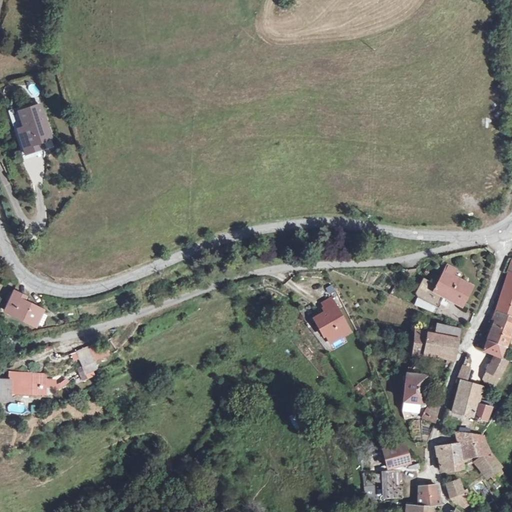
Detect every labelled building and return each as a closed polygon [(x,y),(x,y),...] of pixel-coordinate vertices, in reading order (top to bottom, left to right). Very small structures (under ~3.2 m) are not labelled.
[(51,139),(40,105),(19,112),(24,128),(17,131),(20,143),(28,140),(32,152),(43,148),(42,142),(51,139)] [(448,267),(460,274),(461,272),(449,265),(448,267)] [(448,267),(447,267),(436,285),(423,278),(415,293),(416,296),(419,298),(437,307),(438,308),(441,304),(440,303),(445,294),(449,296),(447,299),(461,306),(472,286),(458,279),(460,274),(448,267)] [(511,273),(509,272),(499,301),(511,305),(511,273)] [(9,302),(13,293),(9,291),(5,300),(9,302)] [(21,296),(13,292),(13,293),(9,302),(5,310),(33,324),(40,310),(23,302),(19,300),(21,296)] [(434,313),(437,307),(419,298),(415,305),(434,313)] [(350,332),(331,299),(323,304),(327,311),(314,319),(319,329),(322,328),(330,342),(350,332)] [(511,305),(499,301),(496,312),(499,312),(487,340),(504,347),(509,335),(511,328),(511,305)] [(459,330),(438,325),(436,335),(415,331),(412,355),(419,356),(410,369),(408,368),(408,374),(406,373),(403,401),(422,403),(425,386),(426,376),(418,375),(418,369),(415,369),(422,357),(424,357),(424,353),(452,357),(457,339),(459,330)] [(503,351),(504,347),(487,340),(483,350),(489,353),(500,358),(503,351)] [(101,343),(93,347),(91,343),(72,352),(79,365),(83,363),(91,378),(99,374),(93,363),(108,355),(101,343)] [(511,360),(511,354),(503,351),(500,358),(506,360),(511,362),(511,360)] [(500,358),(489,353),(486,360),(489,362),(486,370),(499,376),(506,360),(500,358)] [(468,368),(463,367),(456,382),(460,383),(452,411),(480,419),(484,420),(485,420),(491,407),(480,404),(482,400),(478,399),(481,387),(462,382),(468,368)] [(499,376),(486,370),(482,378),(487,380),(496,384),(499,376)] [(38,372),(8,372),(8,379),(0,378),(0,398),(9,398),(13,407),(42,407),(42,378),(38,378),(38,372)] [(49,381),(42,378),(42,407),(50,406),(49,381)] [(365,391),(373,388),(369,378),(360,381),(365,391)] [(429,387),(425,386),(422,403),(403,401),(402,411),(419,413),(419,408),(424,407),(426,406),(429,387)] [(439,408),(430,404),(424,419),(434,423),(439,408)] [(294,413),(288,416),(295,429),(301,426),(294,413)] [(483,436),(458,434),(459,445),(456,445),(440,447),(440,456),(438,455),(440,470),(462,467),(462,466),(477,459),(488,476),(490,474),(495,479),(502,473),(499,467),(489,451),(485,441),(483,436)] [(387,449),(382,450),(388,468),(409,462),(405,444),(387,449)] [(403,498),(401,470),(384,471),(384,475),(380,475),(380,482),(385,483),(385,485),(388,498),(391,498),(403,498)] [(456,480),(446,483),(450,498),(455,503),(457,502),(465,496),(462,490),(456,480)] [(441,505),(436,485),(418,487),(417,505),(405,505),(404,511),(428,511),(429,506),(441,505)] [(470,503),(465,496),(457,502),(465,507),(470,503)]
